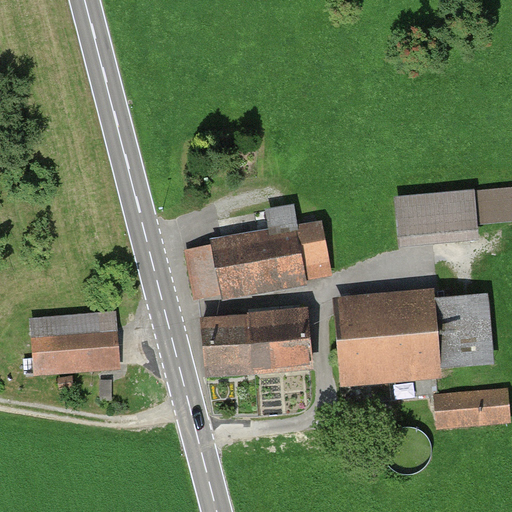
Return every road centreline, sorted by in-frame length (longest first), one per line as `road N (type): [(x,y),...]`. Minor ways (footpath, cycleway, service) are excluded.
road 1 (secondary): [(216,511),(86,0)]
road 2 (track): [(457,255),(364,267),(320,298),(326,398),(304,424),(197,436)]
road 3 (track): [(0,406),(124,424),(191,413)]
